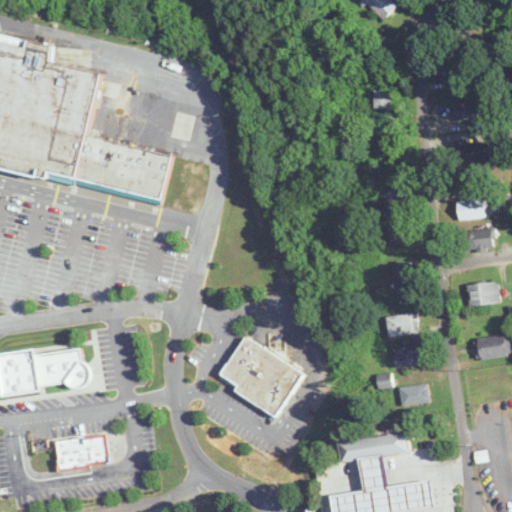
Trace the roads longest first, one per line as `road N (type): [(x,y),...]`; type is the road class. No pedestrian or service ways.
road 1 (residential): [(470,511),(416,27),(436,0)]
road 2 (residential): [(279,511),(207,471),(185,431),(173,363),(204,232)]
